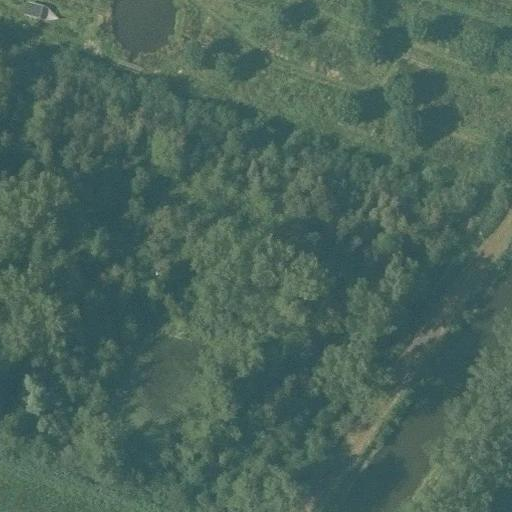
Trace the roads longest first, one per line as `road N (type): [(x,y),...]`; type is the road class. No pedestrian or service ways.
road 1 (track): [(311,511),(511,217)]
road 2 (unclassified): [(427,511),(511,389)]
